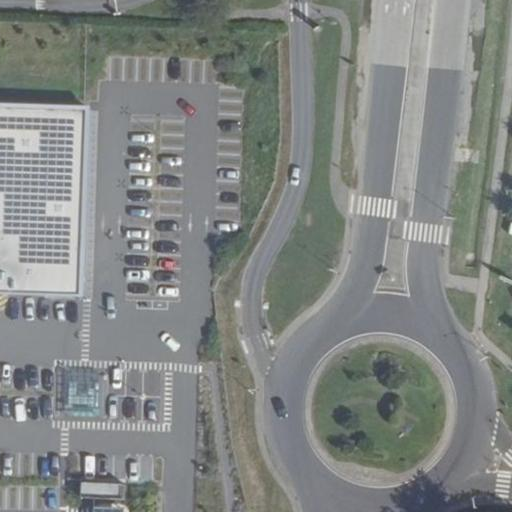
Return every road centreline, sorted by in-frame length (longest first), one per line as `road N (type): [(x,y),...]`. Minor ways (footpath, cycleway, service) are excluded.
road 1 (unclassified): [(298,0),(303,158),(253,297),(259,345),(284,391)]
road 2 (tertiary): [(435,328),(423,257),(452,0)]
road 3 (tertiary): [(397,0),(376,207),(352,316)]
road 4 (tertiary): [(470,451),(478,396),(470,370),(435,328)]
